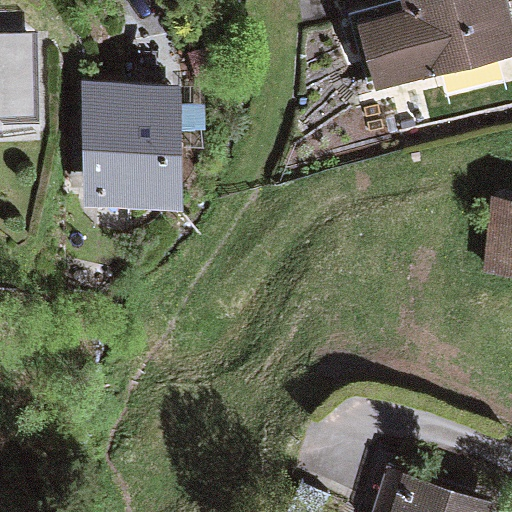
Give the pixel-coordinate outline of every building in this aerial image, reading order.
[(511,0),(408,0),(410,5),(356,21),(375,91),(511,53),(511,0)] [(43,30),(0,31),(0,133),(47,131),(43,30)] [(186,75),(86,76),(87,196),(187,195),(186,75)] [(511,195),(494,194),(486,271),(511,273),(511,195)] [(495,511),(500,496),(404,467),(389,511),(495,511)]
